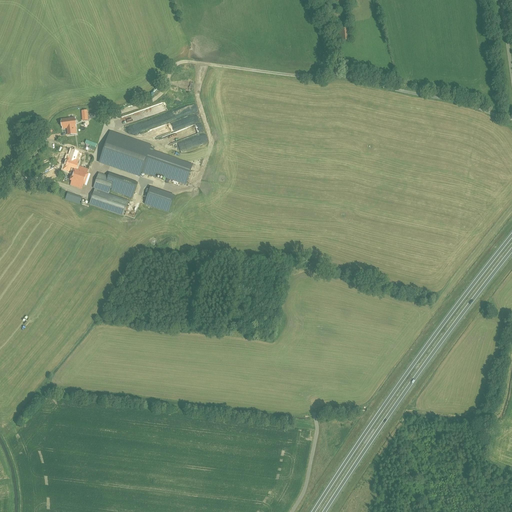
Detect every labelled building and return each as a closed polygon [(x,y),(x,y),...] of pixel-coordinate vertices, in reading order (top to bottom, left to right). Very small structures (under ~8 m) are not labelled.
[(327,23),(333,21),(330,12),(324,14),(327,23)] [(350,28),(338,29),(339,42),(351,40),(350,28)] [(153,96),(160,90),(158,87),(150,93),(153,96)] [(78,122),(66,118),(63,126),(67,128),(65,135),(73,137),(75,130),(76,130),(78,122)] [(110,131),(100,162),(140,176),(141,173),(156,178),(157,174),(161,176),(167,178),(175,180),(186,184),(193,165),(153,152),(154,149),(150,148),(151,145),(110,131)] [(64,166),(63,170),(68,173),(70,169),(75,171),(77,166),(79,161),(76,160),(78,153),(71,151),(69,157),(67,157),(66,159),(66,161),(67,162),(65,167),(64,166)] [(77,166),(75,171),(70,185),(82,189),(88,170),(77,166)] [(109,173),(108,176),(99,173),(94,188),(95,189),(90,205),(123,216),(128,201),(109,194),(110,190),(132,199),(138,183),(109,173)]
